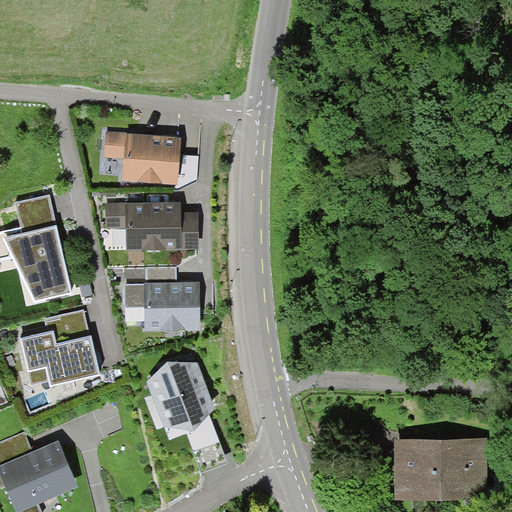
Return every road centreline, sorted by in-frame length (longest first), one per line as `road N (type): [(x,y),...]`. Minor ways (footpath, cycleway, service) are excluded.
road 1 (tertiary): [(258,107),(253,246),(267,379)]
road 2 (residential): [(258,107),(0,90)]
road 3 (residential): [(511,390),(267,379)]
